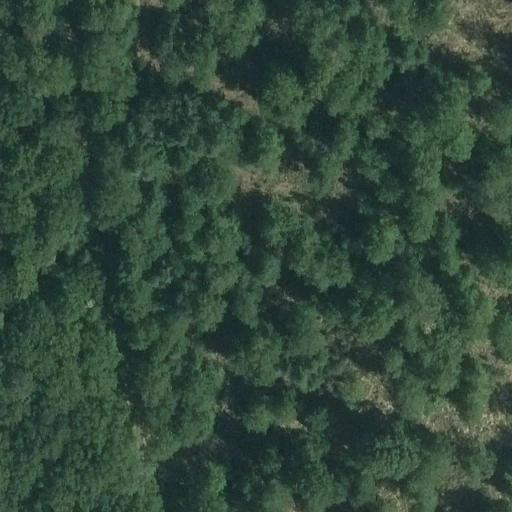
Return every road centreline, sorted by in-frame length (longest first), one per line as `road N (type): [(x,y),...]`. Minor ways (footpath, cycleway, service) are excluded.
road 1 (track): [(172,511),(68,0)]
road 2 (track): [(511,218),(282,0)]
